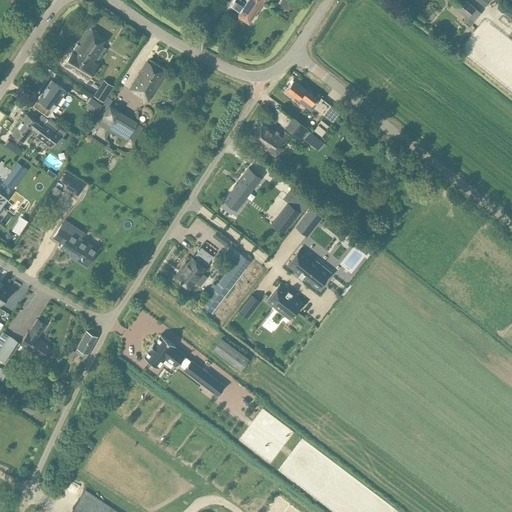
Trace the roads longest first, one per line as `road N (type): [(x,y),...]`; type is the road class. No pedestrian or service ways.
road 1 (unclassified): [(511,225),(293,54)]
road 2 (residential): [(20,511),(108,325)]
road 3 (unclassified): [(109,0),(228,71),(262,77)]
road 4 (residential): [(186,203),(325,306)]
road 5 (residential): [(186,203),(262,77)]
road 6 (residential): [(108,325),(186,203)]
road 7 (residential): [(108,325),(0,261)]
